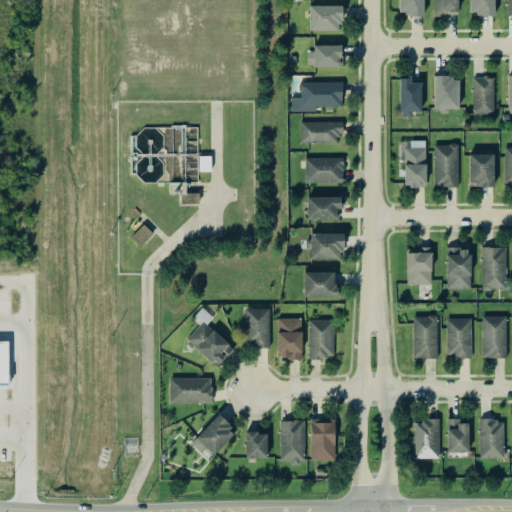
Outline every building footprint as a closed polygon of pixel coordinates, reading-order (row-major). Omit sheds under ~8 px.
[(423,14),(422,0),(397,0),(398,14),(423,14)] [(457,0),(432,0),(433,15),(457,15),(457,0)] [(468,0),(469,15),(494,14),(493,0),(468,0)] [(308,29),(339,30),(340,5),(308,4),(308,29)] [(313,66),(340,66),(340,44),(312,44),(313,66)] [(458,108),(457,76),(433,76),(433,111),(449,110),(449,108),(458,108)] [(492,76),(471,76),(471,113),(493,113),(492,76)] [(340,81),(299,81),(299,97),(290,97),(290,111),(315,111),(315,106),(341,106),(340,81)] [(299,122),(299,142),(336,141),(336,134),(342,134),(341,120),(299,122)] [(403,186),(425,186),(424,139),(409,140),(409,147),(403,147),(403,186)] [(432,186),(457,186),(457,144),(433,143),(432,186)] [(511,146),(503,147),(503,185),(511,184),(511,146)] [(492,153),(467,153),(467,186),(492,186),(492,153)] [(198,171),(209,171),(209,155),(198,155),(198,171)] [(341,157),(304,157),(304,182),(342,181),(341,157)] [(197,203),(198,193),(179,192),(179,203),(197,203)] [(335,218),(335,208),(340,208),(340,196),(305,197),(306,219),(335,218)] [(129,236),(142,223),(151,232),(138,246),(129,236)] [(308,258),(341,258),(342,233),(309,232),(308,258)] [(505,247),(481,246),(480,289),(504,289),(505,247)] [(406,247),(405,283),(430,284),(431,247),(406,247)] [(468,288),(470,247),(446,247),(445,287),(468,288)] [(335,271),(302,271),(302,296),(334,296),(335,271)] [(268,308),(244,308),(244,347),(268,347),(268,308)] [(437,315),(412,315),(411,357),(436,358),(437,315)] [(480,357),(505,358),(506,316),(481,315),(480,357)] [(275,317),(276,358),(301,358),(300,317),(275,317)] [(470,356),(470,318),(445,318),(446,356),(470,356)] [(333,319),(308,319),(307,357),(332,358),(333,319)] [(233,349),(202,320),(185,338),(215,367),(233,349)] [(7,341),(0,340),(0,386),(8,386),(7,341)] [(168,402),(210,402),(210,377),(168,377),(168,402)] [(212,454),(234,431),(216,414),(194,437),(212,454)] [(309,418),(309,460),(334,459),(333,418),(309,418)] [(467,423),(459,423),(459,418),(446,418),(446,452),(468,452),(467,423)] [(438,419),(413,419),(413,458),(438,457),(438,419)] [(479,457),(503,457),(502,419),(478,419),(479,457)] [(279,420),(278,459),(289,459),(289,462),(303,463),(303,420),(279,420)] [(266,457),(265,431),(244,432),(244,457),(266,457)]
